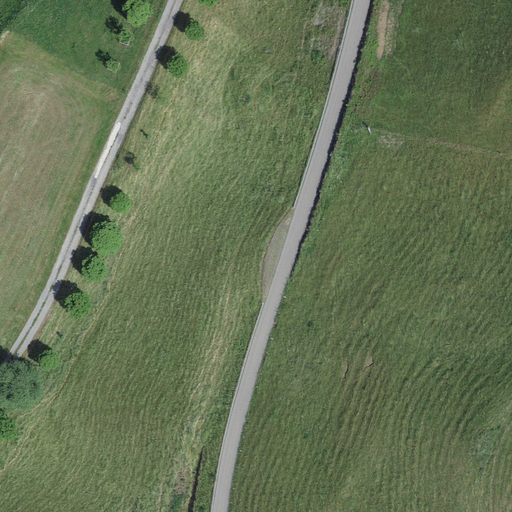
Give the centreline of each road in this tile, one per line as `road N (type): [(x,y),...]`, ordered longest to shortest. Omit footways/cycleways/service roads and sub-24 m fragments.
road 1 (unclassified): [(231,511),(259,394),(388,0)]
road 2 (track): [(181,0),(57,303),(0,400)]
